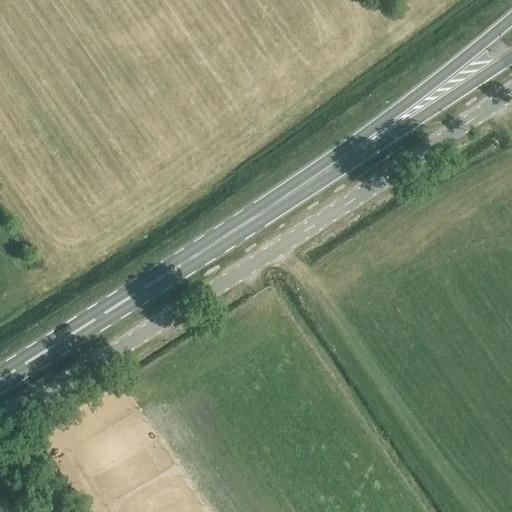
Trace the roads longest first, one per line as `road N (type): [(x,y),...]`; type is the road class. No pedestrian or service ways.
road 1 (unclassified): [(0,424),(511,92)]
road 2 (primary): [(145,287),(357,149)]
road 3 (primary): [(511,18),(362,134),(357,149)]
road 4 (primary): [(357,149),(371,148),(511,56)]
road 5 (primary): [(145,287),(0,378)]
